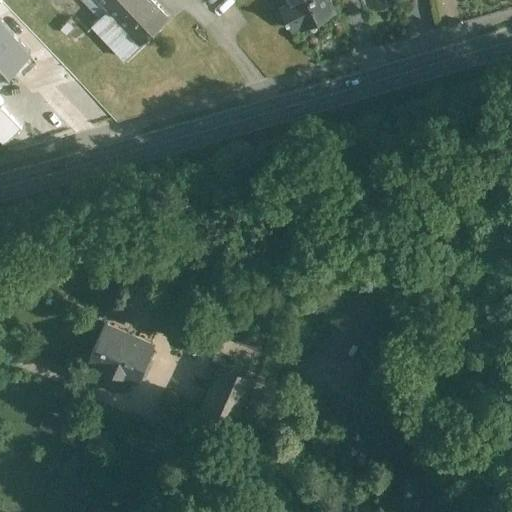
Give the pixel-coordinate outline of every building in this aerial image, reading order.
[(151,0),(55,0),(57,2),(59,0),(103,0),(110,7),(92,24),(123,56),(166,16),(151,0)] [(289,0),(290,1),(279,6),(289,27),(331,6),(327,0),(289,0)] [(110,304),(128,312),(134,299),(116,291),(110,304)] [(104,320),(90,354),(138,375),(144,360),(148,362),(152,355),(147,353),(153,341),(104,320)] [(252,373),(223,360),(203,405),(232,418),(252,373)]
